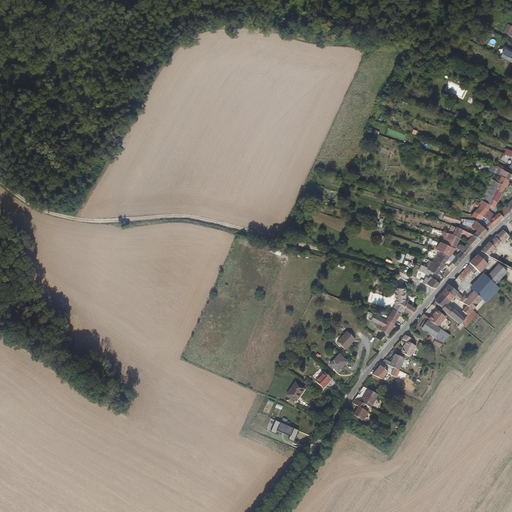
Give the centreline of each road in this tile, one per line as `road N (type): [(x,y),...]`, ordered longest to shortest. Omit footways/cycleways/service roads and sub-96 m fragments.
road 1 (track): [(0,181),(66,218),(212,220),(369,262),(436,294)]
road 2 (residential): [(322,438),(380,358),(511,218)]
